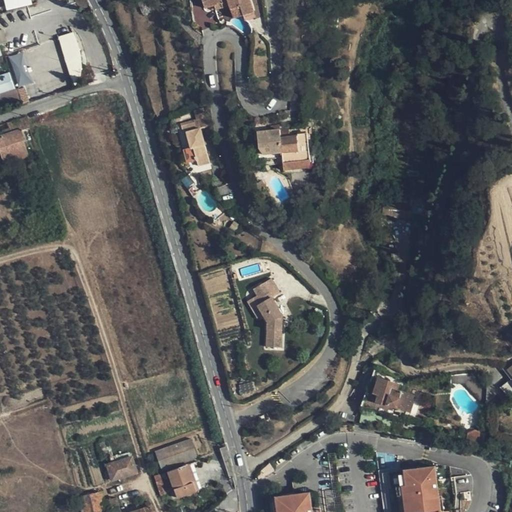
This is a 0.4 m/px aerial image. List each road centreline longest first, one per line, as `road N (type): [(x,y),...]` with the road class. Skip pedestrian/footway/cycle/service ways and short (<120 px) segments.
road 1 (residential): [(228,423),(297,386),(322,362),(335,326),(325,286),(246,209),(233,185),(212,96),(206,43),(228,34),(237,44),(239,95),(254,110),(275,100),(268,0)]
road 2 (tertiary): [(228,423),(128,78),(92,0)]
